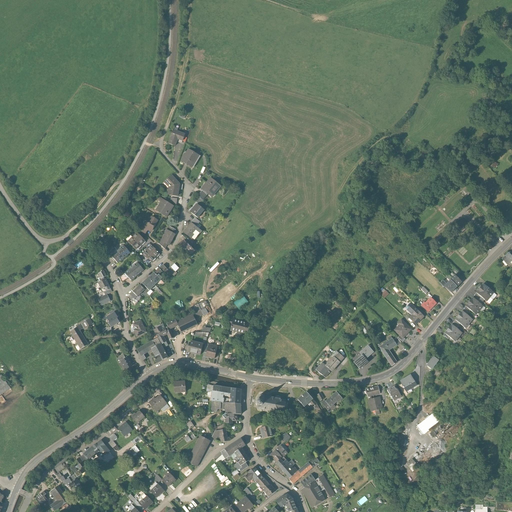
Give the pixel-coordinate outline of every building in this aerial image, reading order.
[(177,131),(174,130),(169,144),(175,146),(177,142),(178,139),(183,141),(185,134),(177,131)] [(200,156),(189,149),(182,161),(193,168),(200,156)] [(164,182),(169,188),(168,195),(179,197),(180,184),(172,175),(164,182)] [(221,187),(211,178),(202,189),(203,190),(208,194),(212,198),(221,187)] [(202,200),(203,201),(208,194),(203,190),(199,196),(200,198),(202,200)] [(174,207),(163,200),(156,211),(167,218),(174,207)] [(205,210),(197,204),(191,212),(198,218),(205,210)] [(159,221),(151,216),(144,227),(153,232),(159,221)] [(195,218),(192,223),(197,227),(200,222),(195,218)] [(469,226),(463,220),(456,226),(462,232),(469,226)] [(197,227),(192,223),(184,233),(192,239),(195,236),(193,234),(196,231),(198,228),(197,227)] [(166,230),(167,230),(161,241),(167,244),(170,246),(176,235),(172,233),(174,229),(168,226),(166,230)] [(139,235),(135,238),(141,246),(145,242),(139,235)] [(141,246),(135,238),(130,243),(137,250),(141,246)] [(160,240),(158,244),(165,249),(167,244),(161,241),(160,240)] [(196,252),(184,241),(180,245),(192,256),(196,252)] [(124,246),(118,252),(125,259),(131,254),(124,246)] [(159,254),(151,247),(143,255),(147,258),(151,263),(159,254)] [(118,264),(125,259),(118,252),(112,257),(118,264)] [(507,265),(511,262),(506,256),(502,259),(507,265)] [(147,267),(151,263),(147,258),(143,263),(147,267)] [(138,264),(132,269),(138,277),(144,271),(138,264)] [(163,265),(154,273),(158,278),(160,276),(167,269),(163,265)] [(179,269),(175,265),(168,271),(172,276),(179,269)] [(132,281),(138,277),(132,269),(126,274),(129,278),(132,281)] [(438,272),(435,276),(440,281),(443,277),(438,272)] [(154,273),(149,279),(156,286),(163,280),(160,276),(158,278),(154,273)] [(455,276),(450,281),(457,288),(462,283),(455,276)] [(151,291),(156,286),(149,279),(142,284),(149,292),(151,291)] [(111,289),(106,280),(99,283),(104,293),(111,289)] [(452,293),(457,288),(450,281),(447,285),(445,287),(452,293)] [(142,284),(140,286),(145,291),(149,296),(152,293),(151,291),(149,292),(142,284)] [(488,288),(484,285),(480,289),(490,297),(494,293),(488,288)] [(135,300),(145,291),(140,286),(130,295),(133,297),(135,300)] [(487,301),(490,297),(480,289),(477,293),(481,297),(487,301)] [(110,301),(107,295),(105,296),(97,300),(101,306),(110,301)] [(436,304),(430,298),(425,304),(424,303),(421,306),(428,312),(436,304)] [(478,302),(473,298),(469,302),(480,311),(483,306),(478,302)] [(192,313),(175,322),(179,328),(181,334),(200,324),(198,319),(210,313),(204,301),(190,308),(192,313)] [(480,311),(469,302),(466,307),(471,310),(476,315),(480,311)] [(407,311),(412,316),(417,311),(412,306),(407,311)] [(417,311),(412,316),(409,319),(416,326),(424,317),(417,311)] [(467,315),(463,312),(459,316),(469,324),(473,320),(467,315)] [(114,313),(106,318),(109,323),(108,323),(111,328),(119,322),(117,318),(118,318),(114,313)] [(466,328),(469,324),(459,316),(456,320),(460,324),(466,328)] [(76,327),(77,328),(78,328),(80,331),(84,328),(84,330),(93,324),(90,319),(76,327)] [(250,324),(231,319),(229,325),(232,326),(231,331),(247,335),(250,324)] [(411,330),(401,320),(397,324),(399,326),(394,331),(400,336),(403,339),(403,338),(411,330)] [(147,333),(141,321),(133,325),(136,330),(134,331),(137,338),(147,333)] [(175,322),(168,326),(171,332),(179,328),(175,322)] [(456,329),(452,325),(448,330),(459,338),(462,334),(456,329)] [(174,338),(171,332),(168,326),(164,328),(168,335),(170,340),(174,338)] [(152,341),(156,347),(162,344),(164,349),(169,346),(164,337),(168,335),(164,328),(162,329),(161,327),(155,330),(159,337),(152,341)] [(201,327),(201,332),(194,331),(194,335),(209,336),(209,327),(201,327)] [(77,328),(71,332),(81,349),(88,345),(80,331),(78,328),(77,328)] [(455,342),(459,338),(448,330),(445,334),(449,337),(455,342)] [(393,341),(392,340),(379,348),(392,367),(397,363),(388,351),(396,346),(393,341)] [(146,359),(145,355),(152,351),(155,356),(153,357),(157,364),(169,357),(164,349),(162,344),(156,347),(152,341),(137,349),(143,360),(146,359)] [(203,345),(191,343),(189,353),(201,356),(203,345)] [(367,363),(365,360),(373,353),(367,346),(359,354),(361,357),(353,364),(359,371),(367,363)] [(331,357),(333,358),(339,364),(343,359),(335,352),(331,357)] [(433,356),(426,366),(432,370),(439,361),(433,356)] [(133,366),(129,358),(126,359),(121,362),(125,370),(126,371),(133,366)] [(333,358),(325,367),(331,372),(332,372),(339,364),(333,358)] [(324,379),(331,372),(325,367),(322,363),(315,371),(324,379)] [(0,396),(10,389),(1,376),(0,376),(0,389),(1,391),(0,391),(0,396)] [(417,386),(410,376),(400,382),(406,393),(417,386)] [(186,383),(174,383),(175,393),(186,393),(186,383)] [(213,397),(220,398),(221,393),(232,394),(232,389),(215,386),(213,397)] [(394,386),(387,391),(394,401),(401,397),(394,386)] [(378,387),(365,390),(365,391),(367,395),(367,398),(380,395),(378,387)] [(241,390),(232,389),(232,394),(232,403),(241,404),(241,390)] [(307,393),(298,400),(304,407),(309,403),(312,401),(313,400),(307,393)] [(337,393),(326,402),(330,408),(333,405),(337,402),(337,403),(342,399),(337,393)] [(260,397),(259,399),(259,400),(258,400),(258,399),(257,399),(257,400),(256,400),(257,401),(256,404),(256,405),(256,406),(257,406),(257,405),(258,405),(258,406),(258,408),(257,408),(257,409),(257,410),(258,410),(261,410),(261,411),(262,410),(264,411),(265,411),(267,411),(267,412),(268,412),(268,411),(270,412),(271,412),(273,412),(273,414),(277,415),(277,414),(277,413),(282,414),(283,414),(283,411),(284,412),(284,411),(286,409),(287,410),(287,409),(287,406),(288,406),(288,405),(287,406),(286,404),(286,403),(285,403),(285,400),(286,401),(286,400),(285,400),(280,399),(280,398),(280,397),(276,396),(276,397),(276,398),(273,398),(273,397),(273,398),(270,397),(270,396),(270,397),(267,397),(267,396),(266,396),(266,397),(264,396),(264,395),(263,395),(261,395),(260,395),(260,396),(259,396),(259,397),(260,397)] [(167,404),(161,397),(156,401),(155,399),(149,404),(157,413),(167,404)] [(227,412),(227,403),(223,403),(224,398),(220,398),(213,397),(210,410),(227,412)] [(383,409),(379,398),(368,401),(371,412),(375,411),(378,410),(383,409)] [(330,408),(326,402),(324,401),(321,403),(329,413),(332,410),(330,408)] [(242,415),(241,404),(232,403),(227,403),(227,412),(226,423),(233,424),(233,413),(242,415)] [(145,418),(140,412),(131,418),(137,425),(145,418)] [(440,422),(433,414),(417,428),(424,436),(440,422)] [(191,422),(187,425),(196,438),(200,435),(191,422)] [(132,431),(126,423),(118,430),(124,437),(132,431)] [(114,435),(118,431),(114,426),(105,433),(110,438),(114,435)] [(269,426),(259,429),(262,439),(271,437),(269,426)] [(218,436),(221,436),(220,430),(216,431),(213,437),(215,440),(218,436)] [(290,438),(286,434),(280,437),(285,442),(290,438)] [(210,442),(201,437),(188,462),(197,467),(210,442)] [(229,457),(236,453),(244,448),(247,446),(242,438),(224,450),(229,457)] [(116,446),(112,441),(112,440),(112,441),(108,443),(113,449),(116,446)] [(100,441),(91,449),(97,456),(100,453),(104,458),(110,453),(100,441)] [(135,447),(130,451),(133,456),(139,451),(135,447)] [(269,457),(275,464),(279,461),(286,454),(280,447),(269,457)] [(244,448),(236,453),(241,460),(238,462),(241,467),(247,463),(252,460),(244,448)] [(89,462),(97,456),(91,449),(83,455),(84,455),(89,462)] [(130,451),(129,450),(123,455),(127,460),(133,456),(130,451)] [(91,464),(89,462),(84,455),(80,458),(85,467),(91,464)] [(314,458),(307,464),(312,469),(318,463),(314,458)] [(412,460),(405,465),(412,473),(415,471),(412,467),(415,465),(412,460)] [(275,464),(289,480),(298,472),(290,462),(288,464),(286,461),(282,464),(279,461),(275,464)] [(250,467),(247,463),(241,467),(238,462),(233,465),(236,470),(231,473),(233,477),(250,467)] [(75,475),(73,476),(75,478),(77,477),(77,478),(85,473),(79,464),(72,469),(75,475)] [(293,485),(312,469),(307,464),(298,472),(289,480),(293,485)] [(255,468),(252,471),(251,470),(248,473),(249,474),(245,477),(249,481),(253,478),(255,480),(261,475),(255,468)] [(176,481),(167,472),(164,475),(167,477),(162,481),(168,488),(176,481)] [(73,475),(69,478),(74,486),(78,483),(75,478),(73,476),(73,475)] [(255,480),(264,491),(270,486),(261,475),(255,480)] [(301,482),(304,487),(314,481),(315,480),(311,475),(301,482)] [(335,494),(322,475),(318,478),(330,497),(335,494)] [(153,480),(157,485),(162,480),(158,476),(153,480)] [(71,489),(74,486),(69,478),(65,481),(63,477),(62,477),(60,479),(64,486),(67,484),(71,489)] [(417,478),(410,485),(415,490),(422,483),(417,478)] [(304,487),(301,490),(312,507),(325,500),(314,481),(304,487)] [(165,492),(158,485),(151,492),(157,499),(162,494),(162,495),(165,492)] [(271,485),(270,486),(264,491),(269,496),(276,490),(271,485)] [(57,486),(50,491),(57,501),(50,505),(55,511),(69,501),(57,486)] [(250,497),(252,494),(247,488),(244,490),(250,497)] [(41,505),(49,499),(44,493),(36,499),(41,505)] [(364,496),(357,502),(360,505),(367,500),(364,496)] [(153,503),(147,497),(144,501),(143,500),(139,504),(145,511),(153,503)] [(286,504),(287,503),(283,497),(276,502),(281,507),(286,504)] [(253,506),(246,498),(236,506),(240,511),(244,511),(248,508),(249,510),(253,506)] [(290,511),(297,510),(293,500),(287,503),(286,504),(289,511),(290,511)]
